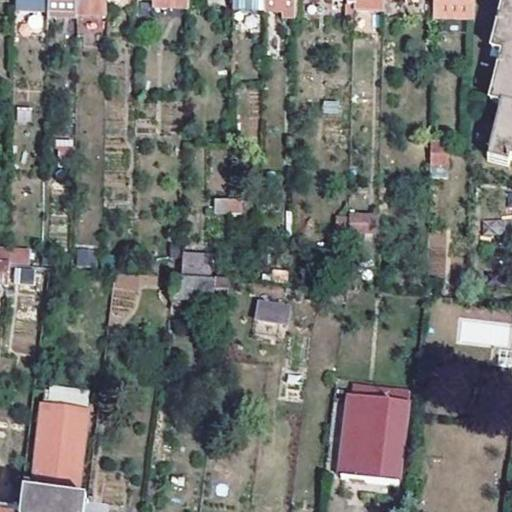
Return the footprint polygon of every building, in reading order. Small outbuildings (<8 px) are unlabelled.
[(46,0),(14,0),(14,13),(46,13),(46,0)] [(77,0),(76,0),(46,0),(46,13),(46,19),(77,20),(77,7),(77,0)] [(106,0),(76,0),(77,0),(77,7),(107,8),(106,0)] [(137,0),(138,2),(156,2),(156,12),(188,13),(187,0),(137,0)] [(264,0),(265,1),(264,16),(284,16),(284,21),(296,21),(296,2),(296,0),(264,0)] [(296,0),(296,2),(347,4),(347,10),(354,10),(354,0),(296,0)] [(354,0),(354,10),(354,15),(384,15),(385,0),(384,0),(354,0)] [(436,0),(436,3),(436,22),(475,23),(475,0),(436,0)] [(511,0),(505,0),(492,55),(502,58),(491,104),(502,107),(511,109),(511,0)] [(138,2),(138,22),(188,23),(188,13),(156,12),(156,2),(138,2)] [(76,21),(76,32),(103,32),(103,20),(76,21)] [(511,109),(502,107),(489,155),(490,155),(488,162),(509,167),(511,162),(511,161),(511,109)] [(443,133),(433,133),(432,169),(451,171),(452,146),(440,145),(440,141),(442,141),(443,133)] [(74,152),(74,169),(85,169),(87,167),(91,166),(99,166),(99,150),(74,149),(74,152)] [(74,169),(74,152),(58,151),(58,168),(74,169)] [(228,203),(215,202),(214,215),(228,215),(228,203)] [(241,203),(228,203),(228,215),(240,216),(241,203)] [(379,222),(349,220),(348,246),(365,246),(365,237),(379,237),(379,222)] [(10,253),(0,252),(0,265),(10,266),(10,253)] [(0,289),(7,290),(10,266),(0,265),(0,289)] [(131,308),(138,277),(117,273),(111,304),(131,308)] [(229,282),(226,282),(182,279),(175,278),(172,300),(215,304),(215,300),(227,301),(229,282)] [(251,331),(283,340),(292,306),(259,298),(251,331)] [(392,391),(380,389),(378,402),(352,398),(342,480),(399,485),(409,405),(391,403),(392,391)] [(84,511),(86,500),(77,499),(87,415),(45,409),(34,494),(23,492),(20,511),(84,511)]
